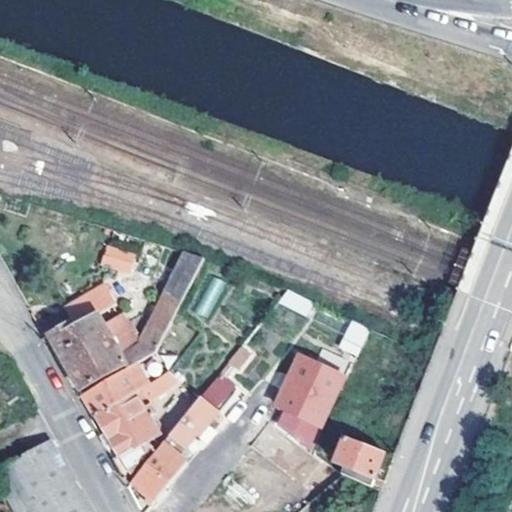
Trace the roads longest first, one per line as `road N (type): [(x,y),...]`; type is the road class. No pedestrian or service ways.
road 1 (secondary): [(511,254),(409,511)]
road 2 (unclassified): [(109,511),(0,308)]
road 3 (secondary): [(371,0),(511,43)]
